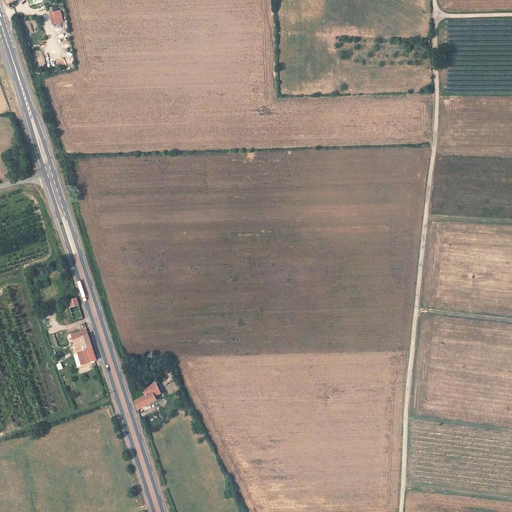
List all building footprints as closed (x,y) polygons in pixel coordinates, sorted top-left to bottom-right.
[(57,6),(48,8),(52,25),(63,22),(60,9),(58,10),(57,6)] [(57,68),(66,65),(63,57),(55,60),(57,68)] [(83,317),(76,297),(68,302),(74,320),(83,317)] [(72,335),(73,340),(88,335),(87,330),(72,335)] [(77,352),(78,352),(92,347),(88,335),(73,340),(77,352)] [(92,347),(78,352),(83,365),(97,361),(92,347)] [(134,401),(137,409),(156,400),(154,395),(161,392),(156,381),(145,392),(146,396),(136,399),(134,401)] [(415,424),(415,454),(448,454),(448,445),(437,445),(437,447),(433,447),(434,437),(439,437),(439,429),(447,429),(447,424),(415,424)]
